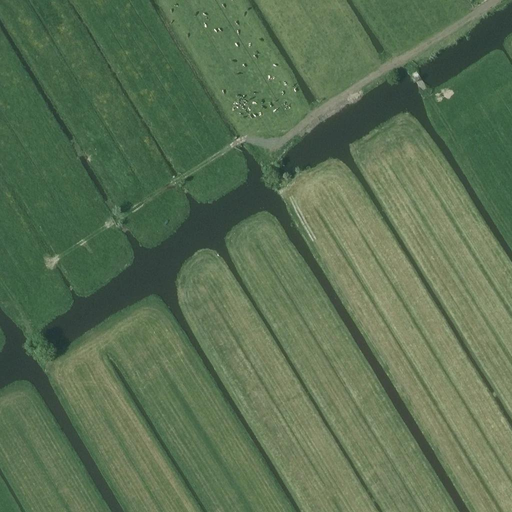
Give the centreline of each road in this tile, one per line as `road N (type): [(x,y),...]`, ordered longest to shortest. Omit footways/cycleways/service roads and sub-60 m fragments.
road 1 (track): [(480,511),(269,162)]
road 2 (track): [(511,230),(367,1)]
